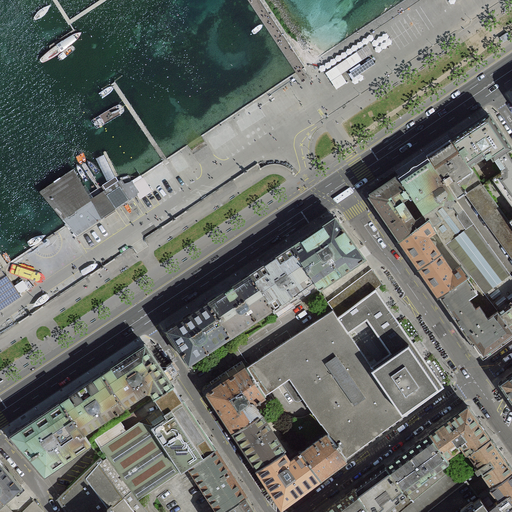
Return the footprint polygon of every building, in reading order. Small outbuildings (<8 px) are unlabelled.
[(507,33),(499,38),(502,43),(510,38),(507,33)] [(369,46),(329,71),(340,87),(350,80),(345,71),(362,61),(361,59),(373,51),(369,46)] [(375,64),(372,59),(351,73),(355,78),(375,64)] [(256,102),(234,117),(237,122),(235,123),(241,132),(265,116),(259,107),(268,101),(265,97),(256,103),(256,102)] [(494,159),(511,148),(489,115),(452,140),(470,166),(485,156),(487,159),(492,156),(494,159)] [(474,171),(470,166),(452,140),(445,145),(433,153),(428,156),(457,199),(462,197),(465,194),(458,182),(474,171)] [(511,205),(511,149),(511,148),(494,159),(503,172),(492,179),(511,205)] [(107,180),(115,176),(104,154),(96,158),(107,180)] [(398,176),(399,178),(428,219),(430,218),(434,225),(442,219),(436,210),(438,209),(439,204),(440,203),(448,204),(450,207),(453,207),(454,207),(458,213),(464,209),(457,199),(428,156),(398,176)] [(174,176),(164,162),(153,170),(144,176),(143,177),(153,191),(174,176)] [(92,195),(91,193),(86,185),(84,186),(74,168),(40,191),(67,222),(94,204),(91,198),(93,197),(92,195)] [(481,183),(474,171),(458,182),(465,194),(481,183)] [(94,204),(125,183),(122,178),(119,180),(119,181),(116,176),(104,184),(105,187),(106,189),(93,197),(91,198),(94,204)] [(133,183),(138,194),(137,195),(140,199),(153,191),(143,177),(133,183)] [(399,178),(370,197),(402,239),(428,219),(399,178)] [(511,219),(511,205),(492,179),(483,185),(509,221),(511,219)] [(125,183),(67,222),(77,235),(137,195),(138,194),(133,183),(133,181),(125,183)] [(511,225),(509,221),(483,185),(481,183),(465,194),(474,206),(495,235),(511,258),(511,225)] [(442,219),(434,225),(437,231),(442,241),(462,264),(470,274),(499,312),(511,302),(511,275),(464,209),(458,213),(454,207),(453,207),(450,207),(448,204),(440,203),(439,204),(438,209),(436,210),(442,219)] [(335,217),(292,247),(314,280),(320,289),(365,258),(335,217)] [(434,225),(430,218),(428,219),(402,239),(421,267),(441,253),(436,246),(432,245),(431,244),(432,241),(428,236),(437,231),(434,225)] [(314,280),(292,247),(250,275),(273,308),(290,296),(296,292),(314,280)] [(446,261),(441,253),(421,267),(440,296),(467,276),(470,274),(462,264),(453,271),(449,266),(447,266),(445,264),(446,261)] [(338,317),(376,289),(383,284),(375,272),(330,306),(333,310),(338,317)] [(489,318),(499,312),(470,274),(467,276),(477,292),(469,298),(476,308),(480,306),(489,318)] [(273,308),(250,275),(208,302),(231,336),(273,308)] [(477,292),(467,276),(440,296),(483,358),(511,336),(511,329),(499,312),(489,318),(480,306),(476,308),(469,298),(477,292)] [(8,278),(0,282),(0,312),(1,311),(21,298),(8,278)] [(439,387),(403,412),(406,414),(444,387),(376,289),(338,317),(349,332),(359,325),(367,319),(390,353),(382,358),(371,366),(373,368),(408,344),(439,387)] [(231,336),(208,302),(165,330),(189,363),(231,336)] [(511,302),(499,312),(511,329),(511,302)] [(257,361),(248,366),(266,394),(269,392),(275,388),(283,383),(290,379),(304,399),(308,404),(314,412),(329,433),(347,457),(406,414),(403,412),(373,368),(371,366),(349,332),(338,317),(333,310),(316,321),(257,361)] [(101,371),(125,406),(147,391),(151,392),(155,397),(155,398),(173,386),(144,342),(101,371)] [(373,368),(403,412),(439,387),(408,344),(373,368)] [(248,366),(208,392),(234,431),(261,413),(255,405),(259,403),(257,400),(266,394),(248,366)] [(59,398),(84,433),(111,415),(125,406),(101,371),(59,398)] [(511,374),(500,383),(511,399),(511,374)] [(290,379),(283,383),(295,400),(296,401),(298,402),(301,401),(304,399),(290,379)] [(59,398),(10,431),(46,474),(91,443),(89,440),(86,436),(84,433),(59,398)] [(167,417),(152,426),(181,471),(189,466),(215,448),(183,401),(165,413),(167,417)] [(125,406),(111,415),(116,424),(130,414),(125,406)] [(468,453),(470,452),(490,437),(468,406),(430,434),(447,457),(460,447),(459,444),(461,443),(468,453)] [(276,436),(261,413),(234,431),(258,468),(284,450),(274,437),(276,436)] [(95,439),(101,448),(127,431),(120,421),(95,439)] [(127,431),(101,448),(108,457),(132,490),(138,499),(181,471),(152,426),(140,422),(127,431)] [(97,428),(86,436),(89,440),(100,433),(97,428)] [(329,433),(302,452),(320,477),(347,457),(329,433)] [(430,434),(387,466),(406,493),(450,460),(447,457),(430,434)] [(493,485),(511,472),(511,469),(490,437),(470,452),(479,465),(482,469),(493,485)] [(218,453),(215,448),(189,466),(191,470),(194,473),(219,511),(221,511),(246,496),(218,453)] [(291,461),(284,450),(258,468),(282,505),(320,477),(302,452),(291,461)] [(132,490),(108,457),(103,461),(101,457),(97,460),(124,497),(132,490)] [(0,460),(0,507),(5,503),(23,488),(0,460)] [(124,497),(97,460),(58,498),(67,511),(106,511),(113,507),(124,497)] [(455,467),(450,460),(406,493),(413,501),(455,467)] [(370,511),(384,511),(406,493),(387,466),(356,489),(370,511)] [(427,511),(467,481),(455,467),(413,501),(401,511),(427,511)] [(494,503),(489,508),(492,511),(511,511),(511,472),(493,485),(491,487),(500,498),(494,503)] [(479,495),(481,498),(482,499),(488,495),(494,503),(500,498),(491,487),(479,495)] [(370,511),(356,489),(335,504),(341,511),(370,511)] [(124,497),(113,507),(117,511),(149,511),(138,499),(132,490),(124,497)] [(384,511),(401,511),(413,501),(406,493),(384,511)] [(256,511),(246,496),(221,511),(256,511)] [(481,498),(462,511),(492,511),(489,508),(482,499),(481,498)] [(13,511),(5,503),(0,507),(0,511),(43,511),(34,501),(23,511),(13,511)]
